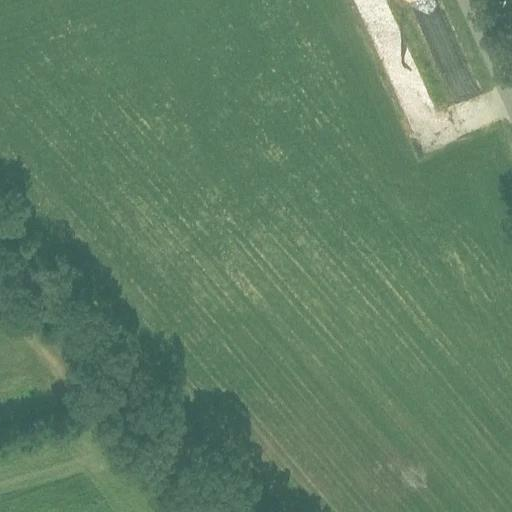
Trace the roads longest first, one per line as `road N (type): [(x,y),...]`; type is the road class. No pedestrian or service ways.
road 1 (track): [(227,511),(0,243)]
road 2 (unclassified): [(511,109),(461,0)]
